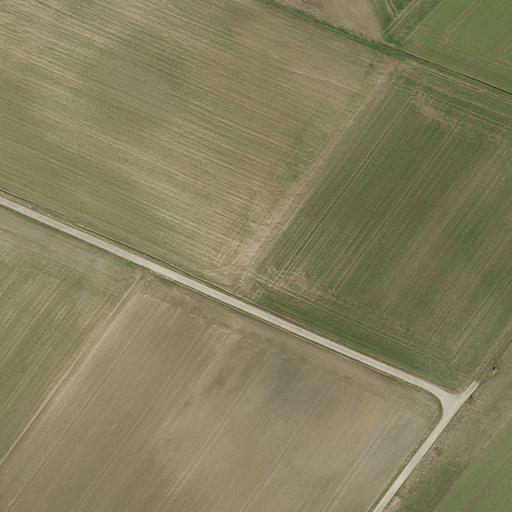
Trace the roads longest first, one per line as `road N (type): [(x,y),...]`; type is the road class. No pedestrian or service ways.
road 1 (track): [(0,196),(457,404)]
road 2 (track): [(457,404),(379,511)]
